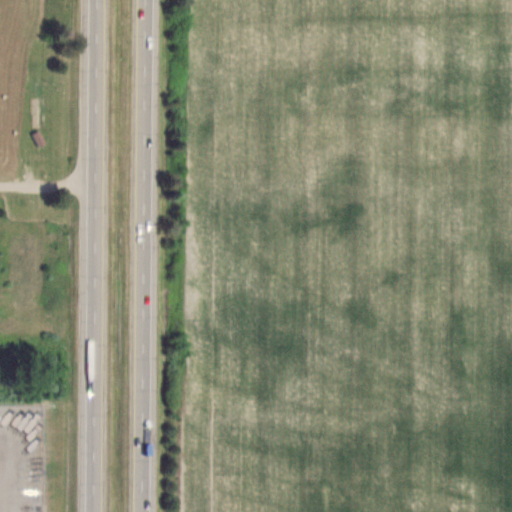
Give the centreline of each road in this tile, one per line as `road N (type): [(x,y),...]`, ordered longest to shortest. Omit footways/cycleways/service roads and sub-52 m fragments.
road 1 (trunk): [(143,511),(146,0)]
road 2 (trunk): [(97,0),(94,511)]
